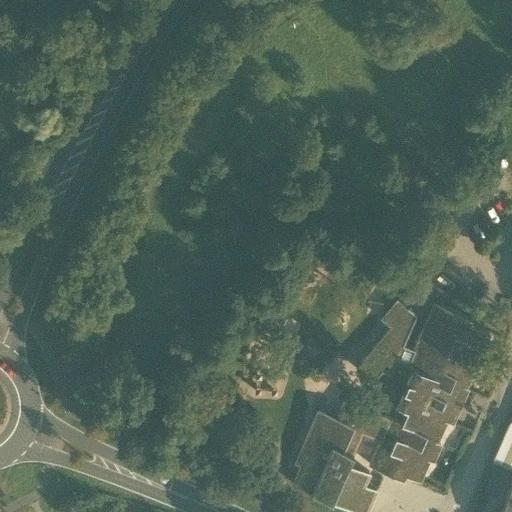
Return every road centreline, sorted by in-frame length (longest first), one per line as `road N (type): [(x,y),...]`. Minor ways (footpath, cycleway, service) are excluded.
road 1 (tertiary): [(4,361),(148,38)]
road 2 (tertiary): [(148,38),(35,218),(0,293)]
road 3 (tertiary): [(26,430),(217,511)]
road 4 (residential): [(460,511),(511,383)]
